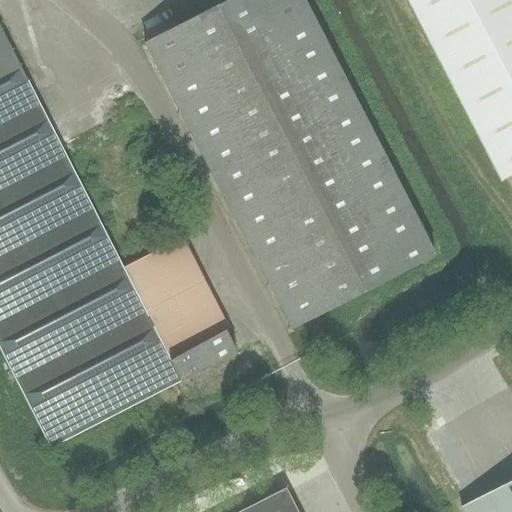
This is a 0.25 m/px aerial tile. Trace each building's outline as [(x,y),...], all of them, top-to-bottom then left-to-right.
[(123,0),(122,1),(142,39),(197,10),(191,0),(123,0)] [(303,0),(232,0),(207,13),(145,45),(292,329),(435,256),(303,0)] [(511,0),(406,0),(501,182),(511,176),(511,0)] [(0,96),(28,82),(0,26),(0,96)] [(28,82),(0,96),(0,349),(51,449),(236,354),(179,240),(123,268),(28,82)] [(511,511),(511,481),(462,508),(463,511),(511,511)] [(297,511),(286,488),(240,511),(297,511)]
